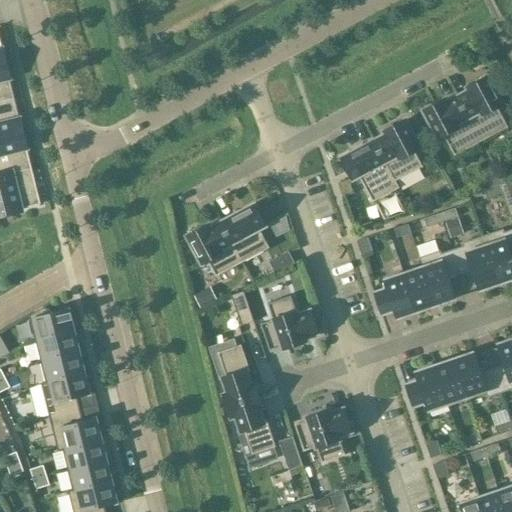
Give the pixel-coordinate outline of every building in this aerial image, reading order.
[(0,102),(15,98),(6,63),(0,65),(0,102)] [(469,90),(458,96),(482,141),(509,127),(498,106),(504,103),(489,76),(467,88),(469,90)] [(455,155),(482,141),(458,96),(447,102),(446,99),(424,111),(438,138),(444,135),(455,155)] [(0,139),(24,133),(15,98),(0,102),(0,139)] [(387,137),(376,142),(395,184),(423,171),(413,151),(419,148),(406,121),(384,131),(387,137)] [(0,176),(33,168),(24,133),(0,139),(0,176)] [(398,191),(395,184),(376,142),(342,158),(353,180),(359,177),(371,204),(398,191)] [(23,209),(42,204),(33,168),(0,176),(0,215),(23,210),(23,209)] [(511,181),(501,185),(504,194),(511,215),(511,214),(511,181)] [(504,194),(501,185),(485,190),(488,199),(504,194)] [(254,204),(222,222),(243,262),(270,248),(260,229),(266,226),(254,204)] [(456,208),(440,213),(443,222),(459,217),(456,208)] [(428,227),(443,222),(440,213),(425,218),(428,227)] [(216,277),(243,262),(222,222),(211,228),(210,225),(188,237),(202,264),(208,261),(216,277)] [(398,237),(412,233),(409,224),(395,228),(398,237)] [(483,236),(499,284),(511,279),(511,230),(504,233),(503,230),(483,236)] [(479,291),(499,284),(483,236),(463,243),(464,246),(453,250),(461,274),(472,270),(479,291)] [(373,251),(369,237),(357,241),(362,255),(373,251)] [(291,250),(272,260),(279,273),(298,262),(291,250)] [(420,258),(423,267),(436,305),(456,298),(450,278),(461,274),(453,250),(441,254),(440,251),(420,258)] [(436,305),(423,267),(404,273),(417,312),(436,305)] [(397,318),(417,312),(404,273),(384,280),(387,289),(375,293),(382,314),(394,310),(397,318)] [(254,321),(244,291),(232,295),(242,325),(254,321)] [(261,324),(270,351),(283,346),(283,349),(307,341),(306,338),(318,334),(311,310),(298,314),(292,296),(268,304),(274,319),(261,324)] [(30,315),(36,340),(75,330),(70,308),(52,313),(51,311),(50,309),(48,308),(46,308),(43,308),(41,309),(30,315)] [(81,351),(75,330),(36,340),(41,361),(81,351)] [(0,336),(0,358),(10,353),(0,336)] [(511,382),(511,339),(498,344),(504,365),(493,369),(501,393),(511,388),(511,382)] [(225,394),(229,406),(258,396),(254,384),(252,385),(248,373),(251,372),(242,344),(218,352),(227,377),(223,378),(228,393),(225,394)] [(41,361),(46,382),(86,372),(81,351),(41,361)] [(475,352),(455,359),(468,397),(487,391),(489,397),(501,393),(493,369),(482,373),(475,352)] [(455,359),(435,366),(448,404),(468,397),(455,359)] [(448,404),(435,366),(415,372),(418,381),(406,385),(413,406),(426,402),(428,411),(448,404)] [(50,415),(50,416),(81,409),(78,397),(91,394),(86,372),(46,382),(54,414),(50,415)] [(0,392),(11,387),(6,378),(0,381),(0,392)] [(258,396),(229,406),(233,417),(236,416),(241,431),(244,430),(253,454),(276,446),(267,419),(264,420),(260,408),(262,407),(258,396)] [(339,436),(352,432),(344,408),(331,413),(330,410),(307,418),(308,420),(295,424),(304,451),(317,447),(322,463),(346,455),(339,436)] [(83,420),(81,409),(50,416),(58,450),(103,439),(97,417),(94,417),(95,418),(83,420)] [(511,430),(511,424),(511,421),(495,426),(498,435),(511,430)] [(482,440),(479,431),(465,436),(468,445),(482,440)] [(303,466),(293,436),(280,441),(289,470),(303,466)] [(63,449),(68,470),(108,460),(103,439),(58,450),(58,451),(63,449)] [(431,458),(442,454),(437,440),(426,444),(431,458)] [(498,443),(485,447),(488,456),(501,452),(498,443)] [(474,461),(488,456),(485,447),(471,452),(474,461)] [(4,457),(8,466),(20,461),(17,452),(4,457)] [(113,481),(108,460),(68,470),(73,490),(68,491),(69,492),(113,481)] [(24,471),(20,461),(8,466),(11,476),(24,471)] [(449,475),(445,461),(433,465),(438,479),(449,475)] [(31,470),(34,479),(47,475),(44,465),(31,470)] [(50,485),(47,475),(34,479),(37,489),(50,485)] [(118,503),(113,481),(69,492),(73,511),(106,511),(105,506),(118,503)] [(506,511),(511,511),(511,486),(499,491),(506,511)] [(352,511),(349,491),(334,494),(337,511),(352,511)] [(485,511),(506,511),(499,491),(480,497),(485,511)] [(485,511),(480,497),(460,504),(462,511),(485,511)]
